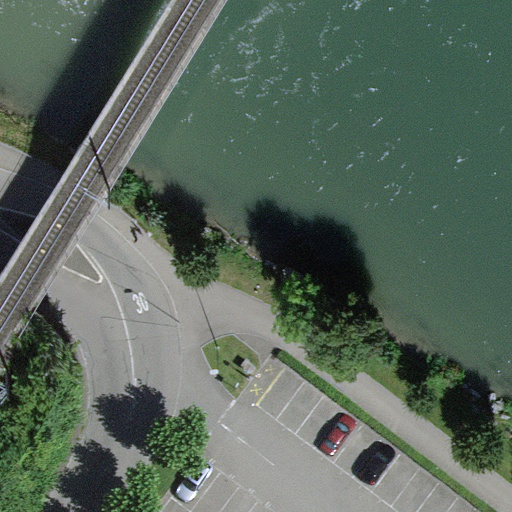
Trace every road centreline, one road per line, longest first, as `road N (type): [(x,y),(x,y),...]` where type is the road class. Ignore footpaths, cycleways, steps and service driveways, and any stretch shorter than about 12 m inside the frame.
road 1 (residential): [(120,322),(136,382),(126,442),(76,511)]
road 2 (residential): [(120,322),(95,262),(46,219),(0,207)]
road 3 (residential): [(0,227),(120,322)]
